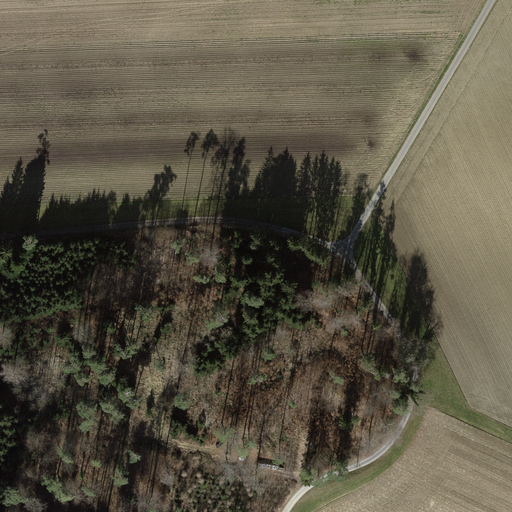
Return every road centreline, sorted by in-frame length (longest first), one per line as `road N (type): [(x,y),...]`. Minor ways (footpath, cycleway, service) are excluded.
road 1 (track): [(0,236),(213,220),(262,224),(341,253)]
road 2 (track): [(341,253),(408,348),(414,386),(400,429),(378,456),(310,486),(287,511)]
road 3 (track): [(341,253),(492,0)]
